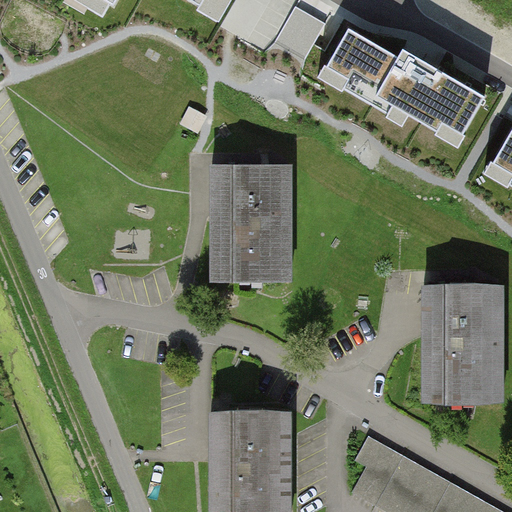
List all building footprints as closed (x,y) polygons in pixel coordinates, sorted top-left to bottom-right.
[(486,96),(403,49),(399,56),(349,27),(327,66),(351,79),(345,88),(390,113),(394,105),(439,131),(443,125),(463,137),(486,96)] [(511,131),(494,164),(511,173),(511,179),(509,184),(511,185),(511,131)] [(212,281),(293,281),(293,169),(212,169),(212,281)] [(423,402),(503,402),(503,290),(423,290),(423,402)] [(210,511),(290,511),(291,416),(210,416),(210,511)] [(370,463),(353,493),(386,511),(511,511),(511,510),(371,433),(358,457),(370,463)]
